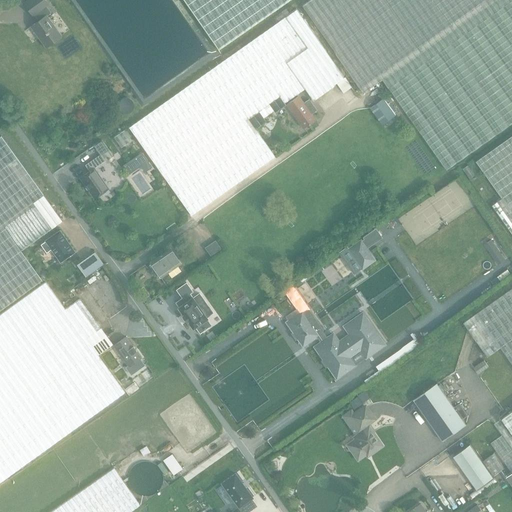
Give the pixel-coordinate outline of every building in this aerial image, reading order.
[(45,0),(27,0),(23,3),(32,16),(33,15),(38,21),(31,26),(40,38),(39,39),(45,47),(61,36),(46,16),(50,12),(46,6),(48,4),(45,0)] [(183,0),(218,50),(289,0),(183,0)] [(511,0),(310,0),(302,6),(363,93),(382,80),(388,88),(391,93),(446,170),(454,165),(510,125),(511,123),(511,0)] [(296,9),(264,31),(304,88),(313,100),(314,99),(334,85),(344,78),(296,10),(296,9)] [(264,31),(129,127),(191,215),(221,194),(234,184),(260,166),(274,156),(255,129),(266,121),(263,118),(259,111),(280,97),(284,103),(304,88),(264,31)] [(298,96),(285,105),(303,129),(315,120),(311,114),(316,110),(309,99),(303,103),(298,96)] [(280,97),(259,111),(263,118),(273,111),(274,112),(285,105),(284,103),(280,97)] [(384,99),(370,108),(371,109),(383,125),(385,124),(394,117),(396,116),(395,115),(384,99)] [(124,130),(114,137),(121,148),(131,140),(124,130)] [(0,136),(0,309),(42,280),(20,251),(62,221),(36,184),(1,136),(0,136)] [(511,136),(476,161),(493,184),(503,198),(499,201),(492,205),(511,233),(511,136)] [(100,140),(93,145),(100,155),(100,154),(101,155),(108,150),(101,140),(100,140)] [(134,157),(144,172),(152,167),(141,152),(134,157)] [(89,171),(80,178),(84,184),(94,198),(108,188),(105,184),(94,168),(105,161),(101,155),(100,154),(100,155),(85,165),(89,171)] [(468,165),(463,169),(471,182),(477,178),(468,165)] [(68,179),(67,171),(68,171),(68,167),(59,168),(61,179),(68,179)] [(374,229),(364,237),(366,241),(377,233),(374,229)] [(41,245),(46,253),(46,252),(48,251),(51,249),(60,262),(74,252),(59,230),(45,240),(45,241),(41,245)] [(216,239),(205,246),(211,255),(222,248),(216,239)] [(358,240),(347,249),(361,270),(373,261),(375,260),(361,239),(358,240)] [(490,240),(483,245),(497,265),(504,260),(490,240)] [(156,258),(149,262),(160,277),(167,272),(170,276),(173,277),(179,272),(180,269),(177,265),(180,263),(170,248),(156,258)] [(91,254),(76,265),(85,277),(103,264),(94,252),(91,254)] [(0,481),(124,392),(98,354),(64,308),(45,282),(0,314),(0,481)] [(181,298),(175,303),(183,314),(182,315),(187,321),(193,328),(195,327),(200,333),(211,325),(206,319),(207,318),(201,310),(208,305),(199,292),(192,297),(190,294),(193,292),(186,283),(176,290),(181,298)] [(511,288),(464,323),(488,357),(501,347),(511,363),(511,288)] [(149,295),(144,289),(139,292),(144,299),(149,295)] [(79,298),(64,308),(98,354),(109,346),(112,344),(79,298)] [(288,320),(285,322),(302,346),(317,337),(320,342),(313,346),(336,379),(356,366),(350,357),(360,351),(366,359),(385,345),(362,312),(343,326),(348,334),(338,341),(333,333),(326,337),(322,331),(323,330),(311,314),(306,317),(302,310),(299,312),(296,309),(285,316),(288,320)] [(126,337),(113,346),(127,366),(125,367),(131,375),(145,365),(140,358),(127,339),(126,337)] [(415,339),(406,346),(410,352),(420,345),(415,339)] [(387,359),(376,367),(380,373),(391,365),(387,359)] [(484,360),(474,367),(478,374),(489,367),(484,360)] [(414,400),(413,400),(442,441),(466,425),(462,419),(468,415),(463,409),(459,403),(453,407),(436,384),(414,400)] [(358,397),(349,402),(354,409),(362,403),(358,397)] [(351,409),(340,416),(354,436),(354,437),(353,437),(355,439),(347,445),(357,460),(365,454),(367,456),(381,446),(368,427),(367,425),(376,419),(364,404),(353,412),(351,409)] [(511,411),(502,418),(511,431),(511,411)] [(500,436),(491,442),(499,453),(508,467),(511,472),(511,449),(502,435),(500,436)] [(470,445),(453,457),(477,490),(494,478),(493,477),(482,461),(470,445)] [(493,454),(482,461),(493,477),(499,472),(504,469),(503,467),(493,453),(493,454)] [(172,454),(163,460),(173,475),(182,468),(172,454)] [(162,479),(161,476),(160,473),(159,470),(156,467),(154,465),(151,463),(148,462),(145,462),(141,462),(138,463),(134,465),(132,467),(130,470),(128,472),(127,475),(127,479),(127,482),(128,485),(130,488),(132,491),(135,493),(137,495),(140,496),(143,496),(147,496),(150,495),(153,494),(156,492),(158,490),(160,486),(161,483),(162,479)] [(161,462),(157,465),(164,475),(167,472),(161,462)] [(50,511),(129,511),(139,505),(113,468),(50,511)] [(222,485),(216,489),(232,511),(230,511),(246,511),(255,506),(250,499),(252,497),(235,473),(221,483),(222,485)]
